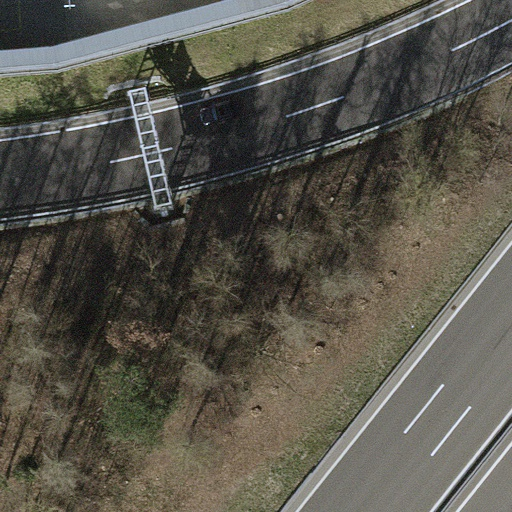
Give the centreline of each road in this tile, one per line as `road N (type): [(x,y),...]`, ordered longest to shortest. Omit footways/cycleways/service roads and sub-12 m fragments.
road 1 (motorway): [(511,20),(315,107),(141,156),(0,179)]
road 2 (motorway): [(511,329),(366,511)]
